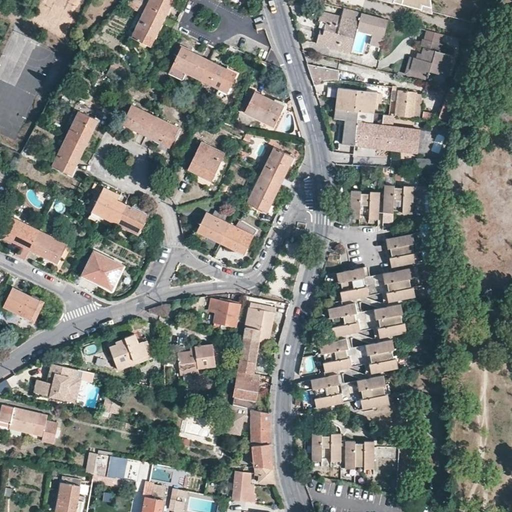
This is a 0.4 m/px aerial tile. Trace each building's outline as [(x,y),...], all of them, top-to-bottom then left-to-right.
[(166,15),(135,0),(130,0),(128,4),(143,12),(130,38),(150,48),(166,15)] [(147,0),(135,0),(166,15),(172,0),(148,0),(147,0)] [(382,0),(432,13),(430,0),(382,0)] [(380,48),(387,19),(342,8),(341,16),(320,11),(318,19),(325,22),(323,29),(320,28),(316,42),(351,51),(356,31),(373,34),(370,45),(380,48)] [(449,75),(455,55),(441,51),(443,44),(423,38),(421,47),(422,47),(421,53),(418,52),(416,58),(414,57),(411,66),(411,67),(412,68),(426,71),(430,72),(431,71),(449,75)] [(171,66),(199,79),(208,60),(181,47),(171,66)] [(424,79),(426,71),(412,68),(411,67),(411,66),(414,57),(408,56),(403,73),(424,79)] [(208,60),(199,79),(226,93),(236,73),(208,60)] [(307,63),(313,80),(337,78),(338,69),(307,63)] [(186,73),(171,66),(168,73),(182,80),(183,79),(185,75),(186,73)] [(390,92),(391,85),(390,85),(378,83),(377,91),(382,92),(390,92)] [(338,108),(374,112),(375,102),(376,91),(340,87),(338,108)] [(464,91),(461,91),(449,88),(439,116),(453,120),(464,92),(464,91)] [(393,114),(413,116),(416,91),(396,89),(393,114)] [(273,127),(284,105),(254,91),(244,112),(273,127)] [(146,135),(155,117),(131,105),(122,124),(146,135)] [(375,122),(376,112),(374,112),(338,108),(336,107),(335,117),(345,118),(343,143),(417,152),(420,128),(375,122)] [(79,111),(65,138),(85,148),(98,121),(79,111)] [(179,128),(155,117),(146,135),(170,147),(179,128)] [(85,148),(65,138),(52,166),(72,175),(85,148)] [(225,152),(201,141),(188,169),(211,181),(225,152)] [(263,176),(280,185),(294,156),(276,148),(263,176)] [(266,214),(280,185),(263,176),(248,205),(266,214)] [(411,213),(413,187),(412,186),(403,185),(403,188),(395,188),(395,185),(385,184),(384,211),(393,212),(394,212),(394,210),(402,210),(402,212),(411,213)] [(120,195),(103,187),(101,192),(117,200),(120,195)] [(378,218),(379,192),(370,191),(370,193),(361,193),(361,191),(351,190),(350,217),(359,218),(359,215),(360,215),(369,215),(369,219),(377,219),(378,218)] [(91,212),(115,223),(124,204),(117,200),(101,192),(91,212)] [(64,212),(66,205),(57,202),(55,209),(64,212)] [(124,204),(115,223),(139,235),(149,216),(124,204)] [(221,243),(231,223),(207,211),(198,231),(221,243)] [(2,237),(29,250),(39,230),(12,217),(2,237)] [(240,228),(231,223),(221,243),(244,254),(254,234),(250,232),(252,228),(242,224),(240,228)] [(39,230),(29,250),(57,264),(67,244),(39,230)] [(415,251),(413,242),(415,242),(414,233),(413,233),(386,238),(388,247),(390,246),(392,254),(391,255),(390,256),(392,265),(418,261),(419,260),(417,251),(415,251)] [(111,290),(121,271),(91,256),(82,275),(111,290)] [(365,285),(363,276),(365,276),(364,267),(363,266),(336,271),(338,281),(341,280),(343,289),(340,289),(342,299),(369,294),(367,285),(367,284),(365,285)] [(389,301),(415,297),(416,296),(416,295),(414,285),(411,285),(409,277),(412,276),(410,267),(383,272),(385,282),(387,281),(389,290),(386,291),(389,301)] [(30,320),(38,302),(30,298),(31,296),(12,286),(3,306),(30,320)] [(258,298),(252,297),(243,338),(258,341),(268,343),(275,305),(267,303),(267,300),(258,298)] [(240,305),(211,298),(208,311),(216,313),(215,318),(213,326),(227,329),(228,324),(235,326),(240,305)] [(356,320),(354,312),(357,312),(355,301),(328,307),(330,316),(333,316),(334,324),(331,325),(333,335),(359,329),(360,328),(359,320),(356,320)] [(42,304),(38,302),(30,320),(34,321),(42,304)] [(402,322),(400,314),(403,313),(402,304),(401,303),(374,309),(376,318),(378,317),(380,327),(377,327),(379,336),(380,336),(406,331),(406,329),(405,322),(402,322)] [(149,310),(150,313),(151,313),(172,318),(174,318),(175,305),(167,304),(163,306),(149,310)] [(205,325),(213,326),(215,318),(207,316),(205,325)] [(147,353),(141,337),(136,339),(133,333),(124,337),(124,339),(116,342),(116,344),(109,348),(118,369),(130,365),(128,361),(147,353)] [(144,336),(141,337),(147,353),(128,361),(130,365),(153,356),(144,336)] [(348,355),(346,348),(348,348),(348,346),(346,337),(319,342),(321,353),(324,352),(324,353),(325,361),(323,361),(325,371),(351,366),(352,365),(350,356),(348,356),(348,355)] [(253,373),(258,341),(243,338),(239,370),(253,373)] [(395,348),(394,340),(393,339),(392,338),(366,344),(367,354),(370,353),(372,362),(369,362),(371,372),(398,367),(397,357),(394,358),(392,349),(395,348)] [(195,351),(190,352),(177,353),(180,375),(198,373),(198,369),(215,367),(214,363),(212,346),(212,344),(195,347),(195,351)] [(224,362),(222,344),(212,346),(214,363),(224,362)] [(313,357),(305,358),(306,371),(314,370),(313,357)] [(79,370),(52,363),(49,376),(54,377),(53,382),(47,381),(37,379),(34,393),(76,403),(79,392),(78,389),(75,388),(79,370)] [(253,373),(239,370),(234,402),(237,403),(237,398),(255,401),(256,392),(267,395),(267,392),(271,393),(271,385),(258,382),(252,381),(253,373)] [(343,401),(342,393),(341,393),(339,392),(337,384),(337,383),(339,383),(339,382),(338,374),(310,379),(312,388),(315,388),(317,397),(314,397),(316,407),(342,402),(343,401)] [(361,398),(363,408),(390,403),(388,393),(385,394),(383,385),(386,384),(384,375),(357,380),(359,389),(362,389),(364,398),(361,398)] [(112,412),(116,396),(108,394),(104,411),(112,412)] [(256,401),(255,401),(237,398),(237,403),(234,402),(233,405),(255,410),(256,401)] [(233,405),(228,404),(227,411),(226,411),(222,429),(240,433),(243,420),(253,422),(252,432),(253,437),(253,445),(271,444),(270,435),(270,426),(270,417),(270,413),(255,410),(233,405)] [(43,435),(47,415),(2,405),(0,415),(0,421),(10,424),(9,428),(23,432),(23,430),(43,435)] [(340,460),(341,433),(331,433),(331,435),(322,435),(323,433),(322,432),(312,432),(312,436),(312,438),(311,459),(312,460),(321,460),(321,458),(322,457),(330,458),(330,460),(331,460),(340,460)] [(374,447),(374,442),(373,441),(364,441),(364,443),(355,443),(355,441),(345,440),(345,468),(353,468),(354,468),(354,466),(363,466),(363,469),(373,469),(374,447)] [(271,444),(253,445),(255,467),(258,466),(260,466),(262,466),(264,467),(265,467),(273,469),(272,453),(271,444)] [(113,456),(98,453),(96,462),(111,465),(113,456)] [(114,457),(110,474),(137,480),(138,476),(147,478),(150,465),(114,457)] [(111,465),(96,462),(94,474),(109,476),(111,465)] [(255,467),(255,473),(255,475),(260,475),(260,482),(267,482),(275,482),(273,469),(265,467),(264,467),(262,466),(260,466),(258,466),(255,467)] [(235,479),(233,499),(247,501),(249,485),(250,472),(236,471),(236,476),(235,479)] [(62,511),(75,511),(80,485),(62,482),(56,511),(62,511)] [(166,487),(148,484),(146,497),(164,500),(166,487)] [(168,511),(183,511),(187,492),(173,489),(168,511)] [(161,511),(164,500),(146,497),(143,511),(161,511)]
